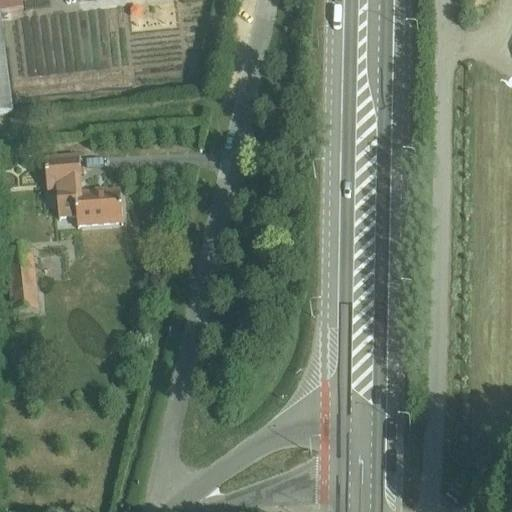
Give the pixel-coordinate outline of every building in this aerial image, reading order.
[(0,0),(0,116),(13,115),(0,14),(23,10),(21,0),(0,0)] [(185,0),(183,7),(216,18),(221,0),(185,0)] [(26,120),(10,122),(11,131),(28,129),(26,120)] [(79,157),(46,161),(48,195),(57,195),(59,222),(78,222),(78,230),(123,225),(121,192),(107,193),(107,191),(95,192),(95,195),(83,196),(79,157)] [(34,251),(6,253),(12,315),(39,312),(34,251)]
